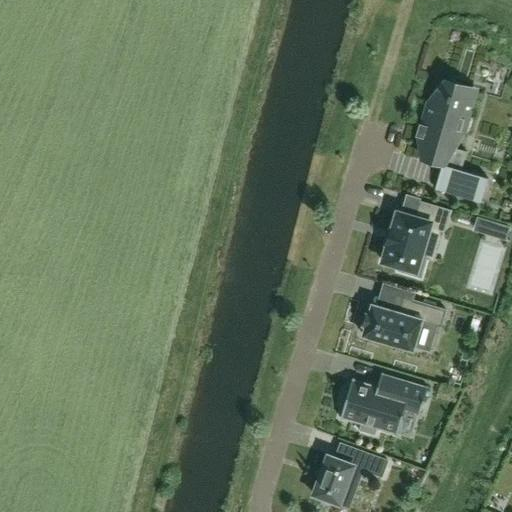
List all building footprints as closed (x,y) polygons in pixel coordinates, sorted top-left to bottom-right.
[(467,152),(448,146),(453,132),(462,134),(463,132),(467,133),(471,121),(466,119),(475,91),(467,89),(468,85),(446,79),(438,104),(431,102),(432,101),(430,100),(419,139),(427,142),(421,160),(452,169),(445,191),(436,188),(435,190),(481,203),(481,202),(479,201),(486,179),(488,180),(488,179),(461,171),(467,152)] [(388,245),(383,262),(401,267),(400,271),(420,277),(426,258),(422,256),(430,229),(444,233),(450,211),(419,202),(415,217),(397,212),(392,229),(391,228),(386,245),(388,245)] [(441,327),(446,310),(403,297),(398,313),(373,305),(370,315),(367,314),(364,325),(366,326),(363,336),(413,350),(422,321),(441,327)] [(396,435),(397,436),(404,411),(420,416),(428,387),(426,387),(426,388),(383,375),(383,374),(382,373),(378,388),(354,381),(354,379),(353,379),(349,392),(344,391),(340,404),(345,406),(341,419),(342,419),(343,418),(361,424),(359,431),(375,435),(377,428),(396,434),(396,435)] [(382,477),(388,461),(352,448),(347,462),(328,456),(314,495),(349,508),(363,470),(382,477)]
